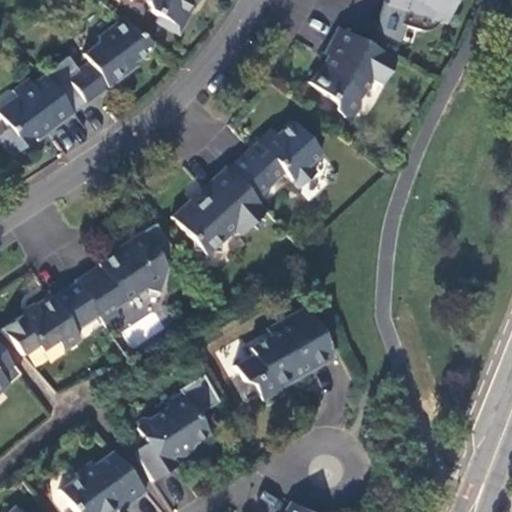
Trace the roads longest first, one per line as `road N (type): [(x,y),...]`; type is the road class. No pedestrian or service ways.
road 1 (residential): [(0,223),(185,87),(251,0)]
road 2 (residential): [(205,511),(270,470),(323,459)]
